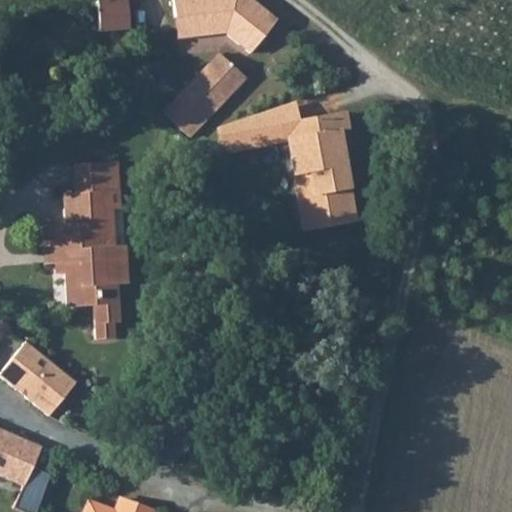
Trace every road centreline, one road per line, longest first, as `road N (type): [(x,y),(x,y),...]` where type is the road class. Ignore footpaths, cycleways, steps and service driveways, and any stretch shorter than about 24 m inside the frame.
road 1 (track): [(354,511),(435,105)]
road 2 (residential): [(435,105),(300,0)]
